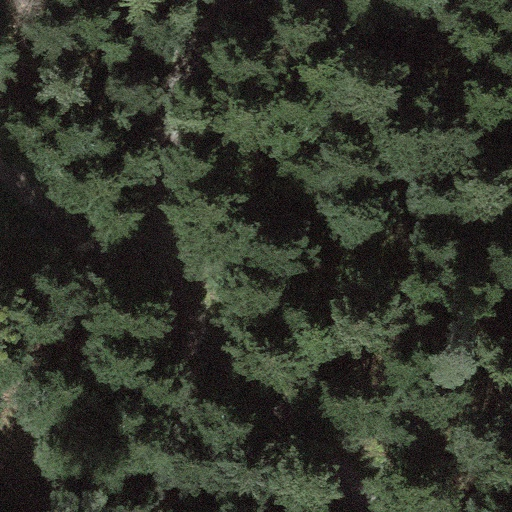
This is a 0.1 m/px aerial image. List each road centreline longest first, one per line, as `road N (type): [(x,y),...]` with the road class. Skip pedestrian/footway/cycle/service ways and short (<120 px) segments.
road 1 (track): [(381,511),(202,349),(156,294),(0,163)]
road 2 (track): [(156,294),(149,205),(159,131),(201,33),(235,0)]
